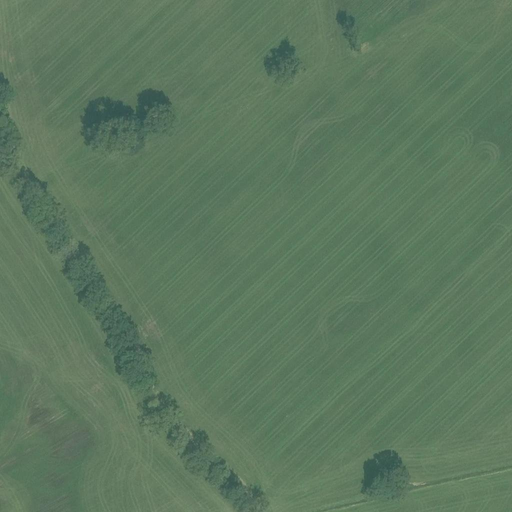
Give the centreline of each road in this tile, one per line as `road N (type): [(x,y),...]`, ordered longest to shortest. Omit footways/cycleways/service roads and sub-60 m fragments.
road 1 (track): [(490,0),(31,180)]
road 2 (track): [(31,180),(133,340),(163,407),(245,491),(248,511)]
